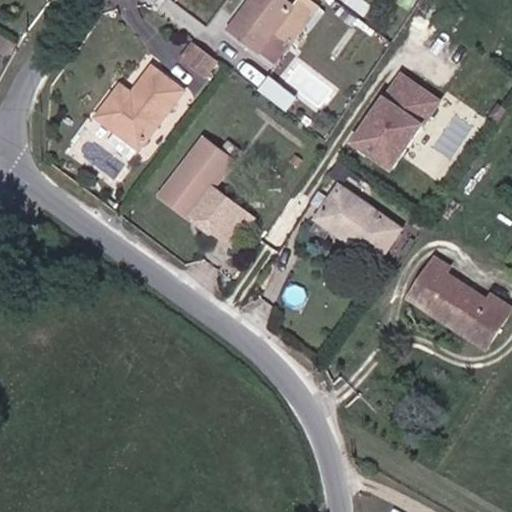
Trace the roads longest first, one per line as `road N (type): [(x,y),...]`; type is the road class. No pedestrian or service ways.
road 1 (tertiary): [(340,511),(309,408),(260,350),(0,164)]
road 2 (residential): [(85,0),(34,68),(0,150)]
